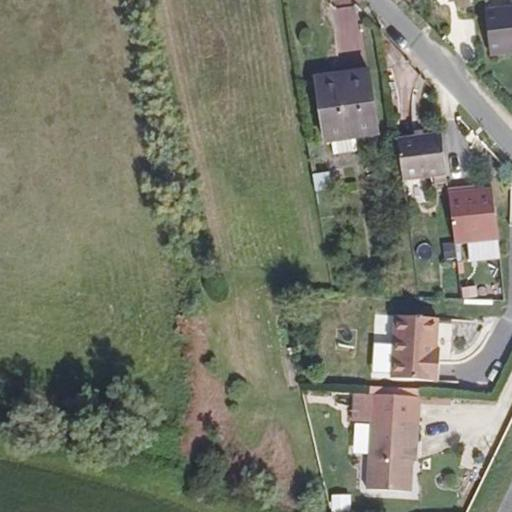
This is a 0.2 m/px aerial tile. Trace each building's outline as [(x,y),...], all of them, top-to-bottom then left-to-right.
[(442,16),(442,23),(443,28),(456,26),(452,0),(417,0),(419,18),(430,16),(442,16)] [(511,23),(476,27),(481,70),(511,66),(511,23)] [(360,77),(326,82),(328,92),(361,86),(360,77)] [(328,92),(326,82),(308,85),(321,151),(328,150),(350,147),(372,141),(361,86),(328,92)] [(350,147),(328,150),(330,162),(353,159),(350,147)] [(388,152),(395,195),(437,190),(431,147),(388,152)] [(308,155),(297,154),(300,174),(311,172),(308,155)] [(303,188),(305,201),(323,198),(321,185),(303,188)] [(487,245),(480,196),(438,202),(445,250),(487,245)] [(426,325),(383,322),(377,385),(425,388),(426,369),(423,365),(426,325)] [(404,432),(355,427),(349,495),(393,499),(398,448),(401,448),(404,432)]
